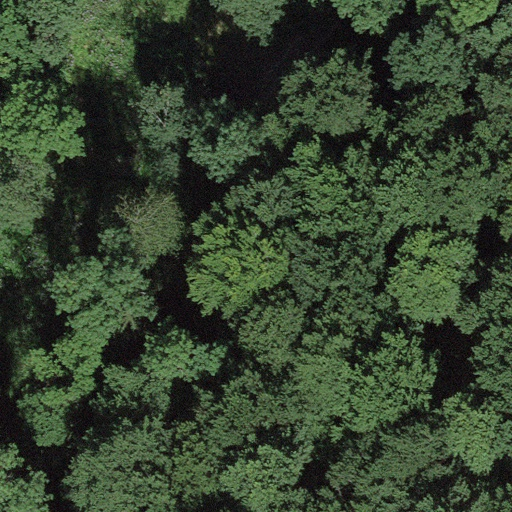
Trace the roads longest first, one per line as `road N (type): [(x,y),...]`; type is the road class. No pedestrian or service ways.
road 1 (track): [(73,511),(103,465),(234,167),(265,112),(358,0)]
road 2 (track): [(240,0),(243,78),(265,112),(205,139),(20,424),(0,435)]
